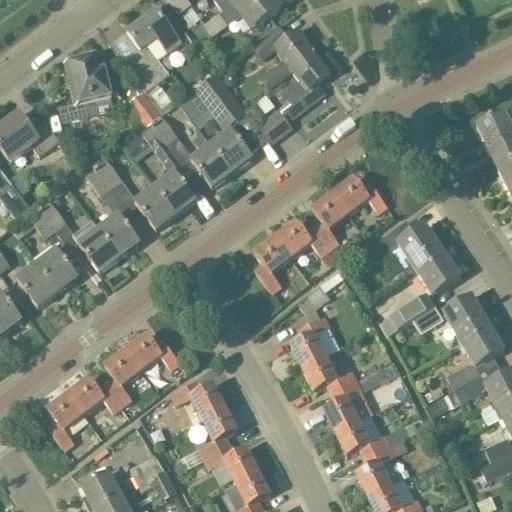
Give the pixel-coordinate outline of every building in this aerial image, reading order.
[(164,0),(178,19),(191,10),(183,0),(164,0)] [(282,12),(272,0),(244,0),(233,8),(219,19),(204,30),(213,41),(228,30),(242,19),(253,34),(282,12)] [(226,0),(233,8),(244,0),(226,0)] [(420,14),(420,31),(439,30),(438,13),(420,14)] [(170,33),(173,31),(167,22),(164,24),(158,15),(128,37),(141,56),(123,68),(145,98),(169,80),(148,51),(159,43),(169,56),(181,47),(170,33)] [(292,77),(316,59),(308,48),(311,46),(301,34),(286,45),(278,34),(254,53),(263,64),(274,55),(283,66),(277,71),(279,73),(264,84),(271,93),(292,77)] [(332,79),(316,59),(292,77),(299,86),(283,99),(291,109),(292,109),(300,119),(325,100),(318,90),(332,79)] [(96,106),(119,100),(115,85),(108,87),(101,60),(66,69),(76,110),(60,114),(63,127),(99,118),(96,106)] [(238,132),(250,123),(218,81),(198,95),(214,116),(221,111),(238,132)] [(161,121),(165,117),(149,96),(144,100),(143,97),(128,109),(147,132),(161,121)] [(271,150),(293,134),(279,114),(256,131),(271,150)] [(487,152),(511,140),(511,128),(506,116),(476,130),(487,152)] [(0,152),(12,168),(32,152),(40,161),(60,146),(45,126),(33,135),(20,118),(0,133),(0,152)] [(185,173),(193,167),(213,193),(233,178),(211,150),(202,138),(192,146),(202,158),(194,164),(179,144),(162,122),(153,129),(185,173)] [(155,192),(176,221),(196,206),(177,179),(185,173),(153,129),(141,138),(158,160),(173,179),(155,192)] [(233,178),(252,163),(229,135),(211,150),(233,178)] [(511,166),(511,140),(487,152),(497,174),(511,166)] [(112,195),(122,187),(109,169),(106,165),(96,173),(112,195)] [(511,166),(497,174),(508,195),(511,193),(511,166)] [(0,200),(13,191),(0,173),(0,200)] [(112,195),(96,173),(85,180),(102,203),(112,195)] [(354,182),(333,198),(349,220),(368,205),(378,218),(388,211),(370,187),(362,193),(354,182)] [(13,191),(0,200),(0,203),(17,225),(31,214),(13,191)] [(176,221),(155,192),(137,206),(135,207),(138,211),(156,235),(176,221)] [(330,234),(349,220),(333,198),(312,214),(320,224),(312,230),(330,255),(340,248),(330,234)] [(101,278),(120,263),(99,235),(93,226),(74,240),(66,229),(50,208),(40,214),(56,237),(71,256),(79,250),(101,278)] [(56,237),(40,214),(29,222),(46,245),(56,237)] [(313,217),(299,225),(305,234),(318,225),(313,217)] [(119,220),(116,222),(99,235),(120,263),(140,248),(122,223),(119,220)] [(297,226),(276,242),(292,263),(312,248),(322,262),(330,255),(312,230),(305,236),(297,226)] [(418,279),(419,280),(434,270),(427,260),(440,251),(426,230),(398,249),(389,238),(366,255),(375,267),(398,250),(412,270),(402,276),(409,285),(418,279)] [(272,278),(292,263),(276,242),(254,258),(262,268),(255,274),(273,298),(282,292),(272,278)] [(433,301),(461,283),(440,251),(427,260),(434,270),(419,280),(433,301)] [(57,254),(37,269),(59,298),(78,283),(57,254)] [(0,278),(11,271),(0,257),(0,278)] [(59,298),(37,269),(17,284),(39,313),(59,298)] [(315,314),(330,303),(320,290),(306,301),(315,314)] [(1,296),(0,297),(0,336),(3,340),(23,325),(1,296)] [(412,325),(434,312),(426,299),(405,312),(412,325)] [(443,318),(462,350),(478,341),(472,331),(486,323),(473,301),(443,318)] [(443,326),(434,312),(412,325),(421,338),(443,326)] [(290,350),(302,374),(327,362),(316,340),(330,333),(325,322),(299,335),(303,344),(290,350)] [(505,355),(486,323),(472,331),(478,341),(462,350),(475,373),(505,355)] [(163,344),(155,350),(147,340),(126,355),(142,377),(161,363),(171,376),(181,369),(163,344)] [(123,392),(142,377),(126,355),(105,371),(113,382),(105,388),(123,412),(133,405),(123,392)] [(338,384),(327,362),(302,374),(314,398),(327,392),(331,400),(357,387),(352,376),(338,384)] [(447,382),(455,396),(477,384),(469,370),(447,382)] [(511,376),(485,390),(501,423),(511,418),(511,376)] [(90,383),(68,399),(87,419),(104,406),(114,419),(123,412),(105,388),(98,393),(90,383)] [(462,409),(484,398),(477,384),(455,396),(462,409)] [(191,403),(202,425),(227,413),(215,389),(204,394),(199,386),(171,400),(176,411),(191,403)] [(323,415),(335,439),(359,426),(348,404),(362,397),(357,387),(331,400),(336,409),(323,415)] [(65,435),(70,432),(87,419),(68,399),(47,415),(55,425),(47,431),(65,456),(75,449),(65,435)] [(494,408),(482,414),(489,427),(500,421),(494,408)] [(239,437),(227,413),(202,425),(214,448),(199,455),(204,465),(232,451),(228,443),(239,437)] [(511,444),(511,418),(501,423),(511,444)] [(360,456),(364,464),(397,447),(397,448),(410,441),(405,432),(385,441),(370,448),(359,426),(335,439),(347,462),(360,456)] [(490,467),(511,457),(511,453),(508,444),(484,454),(490,467)] [(356,479),(368,503),(392,490),(386,478),(393,475),(388,465),(395,461),(402,458),(397,448),(397,447),(364,464),(368,473),(356,479)] [(224,467),(235,489),(260,477),(247,453),(236,458),(232,451),(204,465),(209,475),(224,467)] [(487,488),(511,475),(511,457),(490,467),(491,468),(481,474),(487,488)] [(154,484),(165,478),(155,461),(130,474),(142,497),(157,490),(154,484)] [(79,493),(88,511),(101,511),(124,500),(112,476),(79,493)] [(272,501),(260,477),(235,489),(246,511),(245,511),(264,511),(261,506),(272,501)] [(154,484),(157,490),(166,506),(178,500),(166,478),(165,478),(154,484)] [(404,511),(402,511),(392,490),(368,503),(372,511),(420,511),(418,505),(404,511)] [(101,511),(130,511),(124,500),(101,511)]
